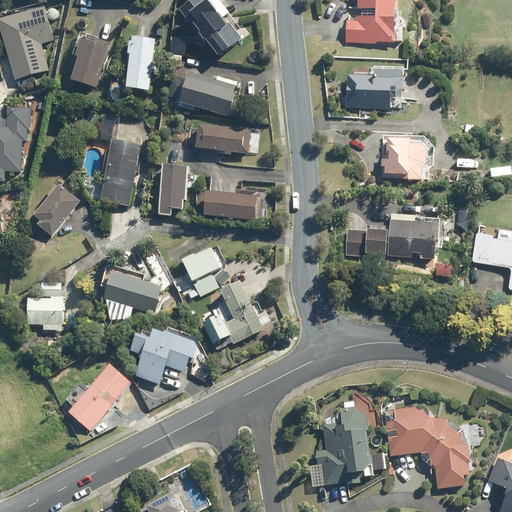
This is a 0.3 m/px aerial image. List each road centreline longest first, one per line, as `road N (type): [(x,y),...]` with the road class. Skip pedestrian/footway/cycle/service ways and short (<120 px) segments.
road 1 (residential): [(289,0),(305,268),(334,351)]
road 2 (tertiary): [(16,511),(224,405)]
road 3 (tertiary): [(334,351),(412,345),(511,377)]
road 4 (tertiary): [(259,389),(276,511)]
